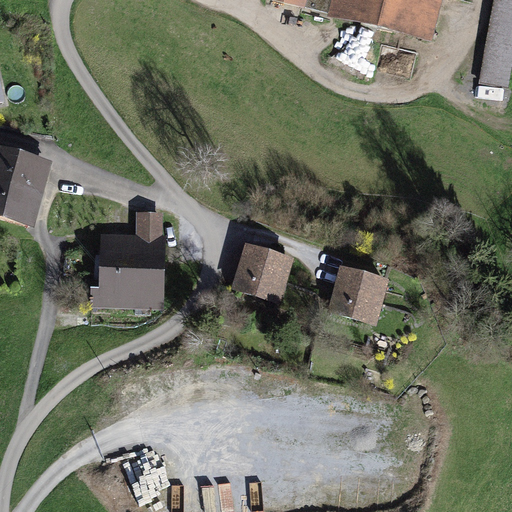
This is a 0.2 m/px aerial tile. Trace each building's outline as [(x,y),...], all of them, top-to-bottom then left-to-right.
[(270,0),(328,13),(327,17),(434,41),(442,0),(270,0)] [(511,70),(511,0),(494,0),(479,83),(509,88),(511,70)] [(0,145),(0,217),(34,226),(53,160),(0,145)] [(136,234),(101,233),(100,286),(91,286),(91,307),(166,309),(167,235),(163,235),(164,211),(136,211),(136,234)] [(294,256),(246,242),(232,287),(280,302),(294,256)] [(390,278),(341,264),(327,310),(376,325),(390,278)]
